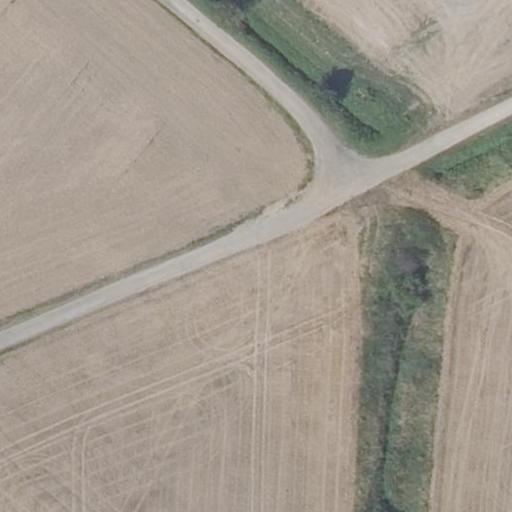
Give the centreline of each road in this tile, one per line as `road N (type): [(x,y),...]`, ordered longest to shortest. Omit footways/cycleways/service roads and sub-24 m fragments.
road 1 (track): [(186,0),(274,77),(335,148),(348,192),(0,345)]
road 2 (track): [(511,108),(348,192)]
